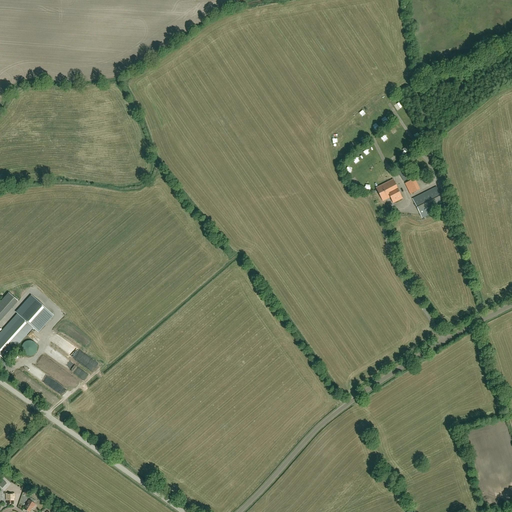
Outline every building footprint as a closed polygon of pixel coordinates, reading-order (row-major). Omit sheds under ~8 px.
[(404,182),(411,177),(407,168),(399,173),(404,182)] [(410,195),(420,190),(414,179),(405,184),(410,195)] [(393,180),(385,184),(392,197),(390,197),(393,203),(402,198),(393,180)] [(392,197),(385,184),(376,188),(383,201),(390,197),(392,197)] [(422,218),(446,206),(437,187),(413,199),(422,218)] [(10,293),(0,303),(0,323),(19,301),(10,293)] [(18,313),(9,323),(0,333),(0,355),(5,360),(34,327),(38,332),(53,315),(32,296),(17,312),(18,313)] [(37,349),(37,348),(37,347),(37,346),(37,345),(36,344),(36,343),(35,343),(35,342),(34,342),(33,341),(32,341),(31,340),(30,340),(29,340),(28,340),(27,341),(26,341),(25,342),(24,342),(24,343),(23,343),(23,344),(22,345),(22,346),(22,347),(22,348),(22,349),(22,350),(22,351),(22,352),(23,352),(23,353),(24,354),(25,355),(26,355),(27,356),(28,356),(29,356),(30,356),(31,356),(32,356),(33,355),(34,355),(35,354),(36,353),(36,352),(37,352),(37,351),(37,350),(37,349)] [(25,505),(29,494),(24,492),(20,503),(25,505)] [(7,504),(13,504),(13,498),(14,498),(14,494),(6,494),(6,500),(7,500),(7,504)] [(24,510),(28,511),(29,511),(32,507),(33,508),(35,504),(29,500),(25,506),(26,506),(24,510)]
